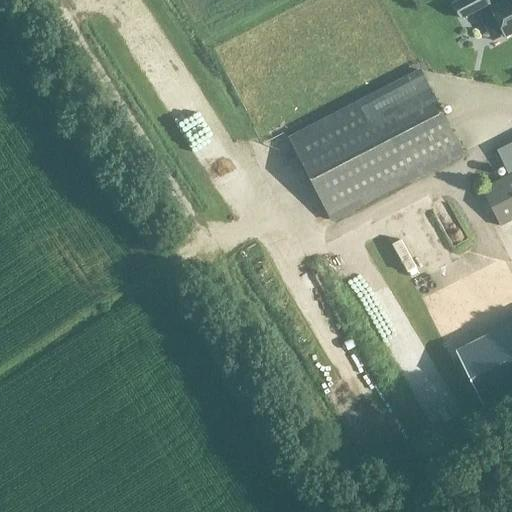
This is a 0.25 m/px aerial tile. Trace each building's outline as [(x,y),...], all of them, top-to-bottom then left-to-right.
[(383,0),(342,0),(191,78),(237,166),(290,141),(331,221),(463,153),(383,0)] [(461,18),(490,3),(487,0),(461,0),(453,4),(461,18)] [(505,37),(511,33),(511,0),(505,0),(490,8),(505,37)] [(454,51),(472,43),(461,21),(443,30),(454,51)] [(171,117),(178,113),(173,103),(193,93),(185,76),(157,89),(171,117)] [(511,141),(498,149),(511,174),(511,173),(511,141)] [(511,173),(511,174),(481,189),(500,229),(502,228),(511,247),(511,173)] [(480,296),(492,315),(501,309),(490,290),(480,296)] [(483,406),(511,391),(511,371),(493,333),(456,352),(483,406)]
